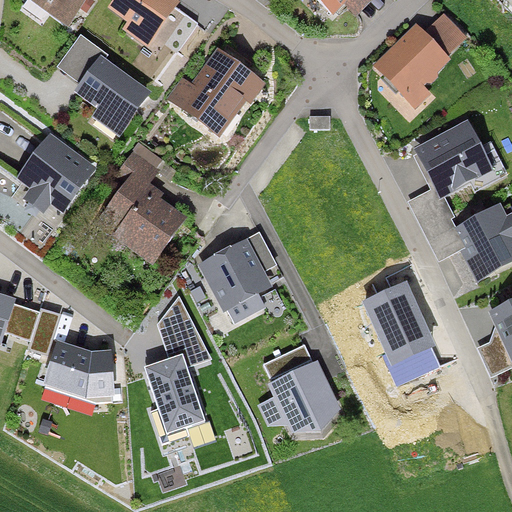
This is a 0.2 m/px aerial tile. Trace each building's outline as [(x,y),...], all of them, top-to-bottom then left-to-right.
[(84,0),(28,0),(66,26),(84,0)] [(180,1),(177,0),(108,0),(105,6),(125,21),(120,27),(146,46),(180,1)] [(319,0),(334,14),(347,0),(319,0)] [(466,35),(444,13),(424,32),(447,55),(466,35)] [(424,32),(415,23),(371,65),(414,109),(432,92),(424,84),(430,83),(437,77),(438,70),(450,58),(447,55),(424,32)] [(78,89),(102,57),(107,54),(80,33),(53,70),(78,89)] [(265,83),(216,48),(190,83),(182,77),(165,100),(217,138),(244,101),(249,104),(265,83)] [(149,91),(102,57),(78,89),(75,93),(95,108),(90,114),(116,134),(149,91)] [(466,116),(411,144),(438,198),(493,170),(466,116)] [(98,168),(48,130),(12,178),(28,190),(21,199),(44,215),(50,207),(62,216),(98,168)] [(153,166),(131,150),(112,177),(120,182),(92,221),(151,263),(184,216),(157,197),(161,192),(144,180),(153,166)] [(499,200),(452,227),(464,248),(460,250),(478,281),(511,261),(511,209),(506,213),(499,200)] [(258,232),(196,263),(221,311),(272,285),(265,269),(275,264),(258,232)] [(435,344),(406,282),(365,301),(393,363),(435,344)] [(0,339),(13,300),(0,296),(0,339)] [(511,297),(486,309),(510,361),(511,360),(511,297)] [(59,316),(42,310),(30,347),(46,353),(59,316)] [(83,348),(58,340),(44,383),(86,400),(114,395),(111,350),(92,351),(86,349),(88,341),(85,340),(83,348)] [(304,345),(263,363),(271,381),(312,363),(304,345)] [(203,418),(181,356),(147,368),(169,430),(203,418)] [(271,381),(268,383),(274,398),(257,406),(266,425),(286,424),(289,431),(322,431),(338,405),(317,360),(312,363),(271,381)]
